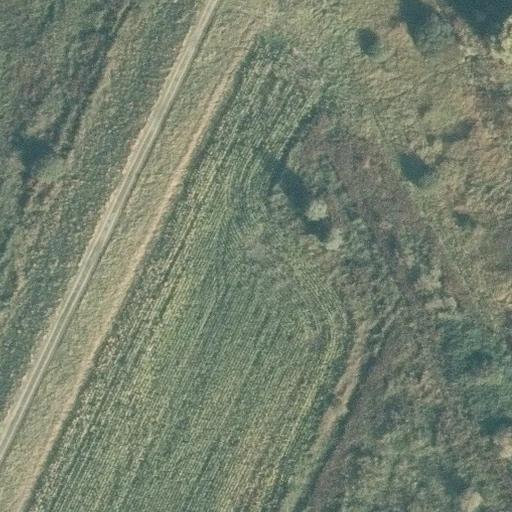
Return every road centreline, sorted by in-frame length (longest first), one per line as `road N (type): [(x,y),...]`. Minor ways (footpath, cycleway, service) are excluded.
road 1 (track): [(0,467),(216,0)]
road 2 (track): [(511,391),(299,18),(251,0)]
